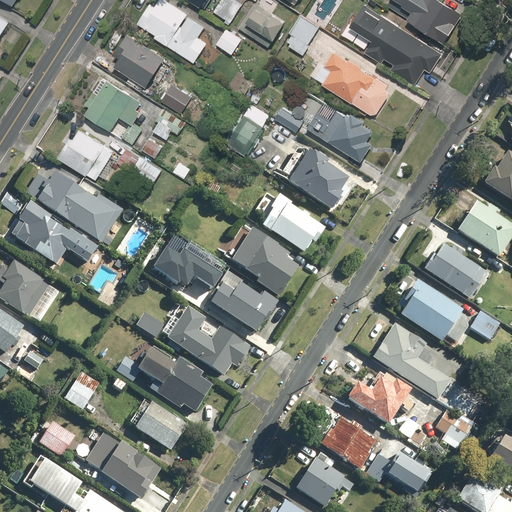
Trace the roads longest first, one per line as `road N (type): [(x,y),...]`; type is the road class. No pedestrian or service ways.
road 1 (residential): [(511,42),(213,511)]
road 2 (tertiary): [(0,144),(91,0)]
